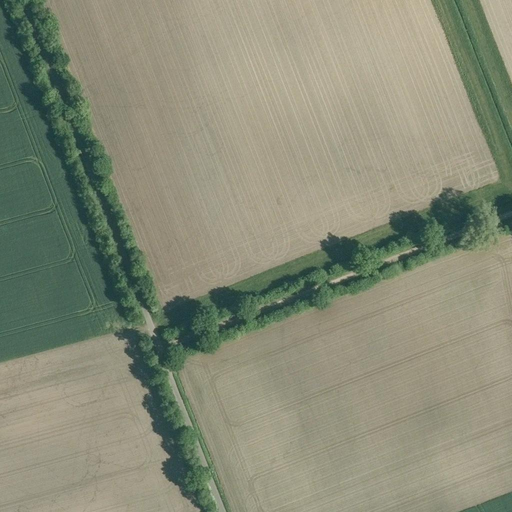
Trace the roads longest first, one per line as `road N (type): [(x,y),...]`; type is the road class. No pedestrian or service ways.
road 1 (unclassified): [(227,511),(26,0)]
road 2 (track): [(164,347),(511,213)]
